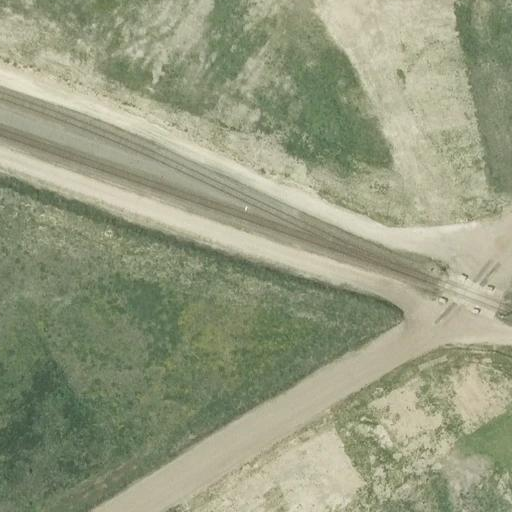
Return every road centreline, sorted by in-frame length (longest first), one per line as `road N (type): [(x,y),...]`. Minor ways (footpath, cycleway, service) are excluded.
road 1 (track): [(511,338),(408,293),(0,153)]
road 2 (track): [(131,511),(450,313),(511,227)]
